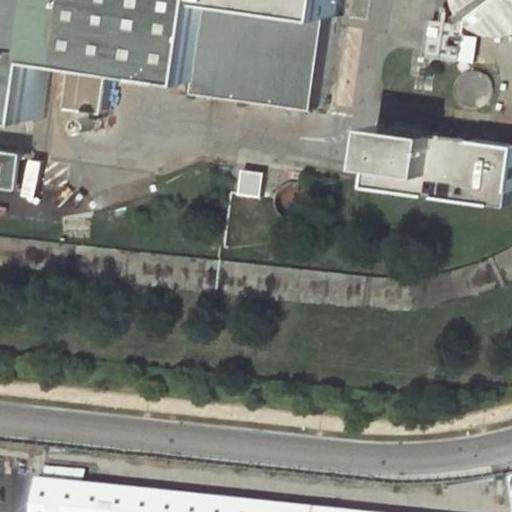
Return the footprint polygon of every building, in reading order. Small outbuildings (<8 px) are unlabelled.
[(339,15),(340,0),(0,0),(0,110),(46,117),(57,43),(82,46),(73,106),(109,112),(118,52),(206,64),(202,92),(327,110),(341,15),(339,15)] [(415,0),(412,24),(447,28),(450,0),(415,0)] [(477,61),(478,54),(478,52),(475,45),(471,41),(464,38),(457,38),(451,40),(445,45),(442,52),(441,58),(444,66),(448,70),(454,73),(458,74),(463,74),(469,72),(474,67),(477,61)] [(511,204),(511,143),(380,125),(371,185),(511,204)] [(253,165),(256,140),(234,137),(231,162),(253,165)] [(0,182),(25,186),(30,149),(0,144),(0,182)] [(300,511),(40,479),(35,511),(300,511)]
